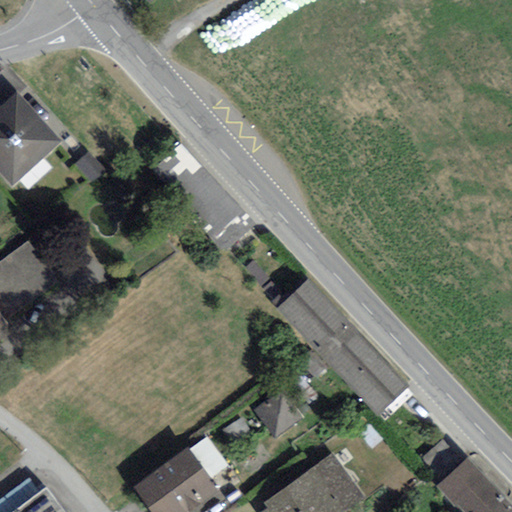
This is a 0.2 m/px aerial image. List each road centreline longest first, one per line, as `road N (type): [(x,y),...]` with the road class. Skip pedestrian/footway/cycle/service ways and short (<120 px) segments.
road 1 (secondary): [(94,6),(276,215),(511,461)]
road 2 (residential): [(102,511),(0,419)]
